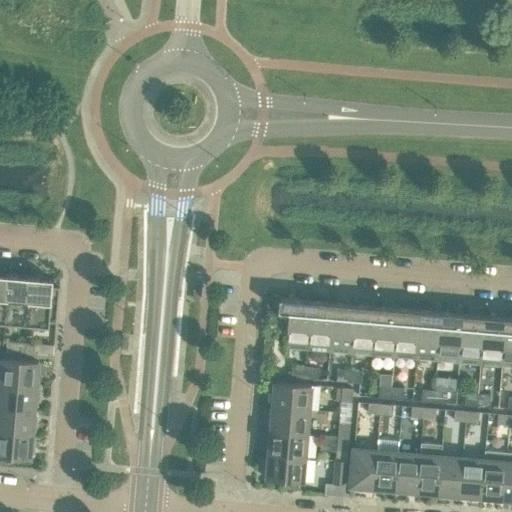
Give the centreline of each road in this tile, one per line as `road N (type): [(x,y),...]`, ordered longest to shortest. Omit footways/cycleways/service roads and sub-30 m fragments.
road 1 (residential): [(229,511),(254,270),(266,258),(511,280)]
road 2 (tertiary): [(145,507),(174,168)]
road 3 (residential): [(59,500),(80,268),(72,251),(0,241)]
road 4 (tertiary): [(511,126),(238,108)]
road 5 (tertiary): [(182,53),(154,60),(132,79),(123,107),(129,135),(147,157),(174,168)]
